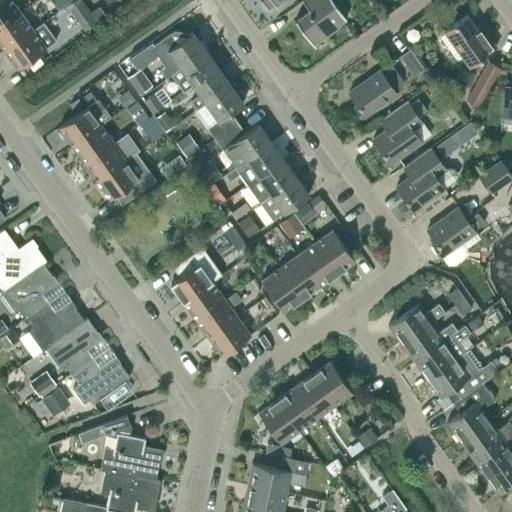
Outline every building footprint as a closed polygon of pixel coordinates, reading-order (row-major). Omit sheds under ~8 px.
[(0,0),(0,26),(21,11),(12,0),(0,0)] [(51,0),(58,9),(70,0),(51,0)] [(90,12),(81,0),(73,0),(67,5),(84,30),(96,21),(90,12)] [(261,0),(268,9),(274,4),(275,6),(276,5),(276,4),(282,0),(261,0)] [(297,19),(295,20),(313,45),(337,26),(339,26),(337,24),(345,19),(346,18),(333,0),(303,0),(310,10),(297,19)] [(96,21),(106,15),(99,6),(90,12),(96,21)] [(0,26),(0,43),(5,49),(33,29),(21,11),(0,26)] [(467,13),(444,29),(470,66),(497,46),(486,31),(482,34),(467,13)] [(44,22),(33,29),(5,49),(18,67),(56,40),(44,22)] [(167,77),(171,74),(181,67),(206,49),(193,31),(178,41),(171,32),(153,44),(152,42),(129,58),(135,67),(139,64),(142,67),(158,56),(165,65),(161,68),(167,77)] [(410,48),(400,55),(414,75),(424,68),(410,48)] [(193,84),(218,67),(206,49),(181,67),(171,74),(184,91),(193,84)] [(489,61),(467,99),(478,105),(499,67),(489,61)] [(402,79),(397,72),(390,62),(349,92),(358,104),(355,107),(362,117),(396,92),(396,91),(402,87),(402,79)] [(206,102),(231,84),(218,67),(193,84),(200,94),(191,100),(197,109),(206,102)] [(138,70),(127,77),(139,94),(150,87),(138,70)] [(505,87),(503,112),(511,113),(511,70),(511,71),(510,87),(505,87)] [(243,102),(231,84),(206,102),(218,119),(207,127),(215,138),(238,122),(230,111),(243,102)] [(127,89),(117,96),(125,106),(135,99),(127,89)] [(59,126),(72,144),(101,124),(111,116),(99,98),(96,100),(91,91),(83,97),(88,106),(59,126)] [(154,92),(143,100),(153,113),(164,105),(154,92)] [(422,123),(418,116),(428,110),(419,97),(409,104),(407,100),(386,114),(393,124),(373,139),(382,151),(379,154),(386,164),(430,132),(423,123),(414,130),(413,129),(422,123)] [(78,98),(70,103),(76,112),(84,106),(78,98)] [(136,100),(126,107),(132,114),(138,123),(140,123),(148,117),(136,100)] [(156,117),(166,131),(175,124),(165,111),(156,117)] [(148,117),(140,123),(152,139),(165,130),(156,118),(148,117)] [(470,120),(436,145),(444,156),(478,131),(470,120)] [(236,165),(271,141),(258,122),(245,132),(238,122),(215,138),(223,149),(224,148),(236,165)] [(113,141),(101,124),(72,144),(85,162),(113,141)] [(97,179),(126,159),(119,149),(134,138),(129,130),(113,141),(85,162),(97,179)] [(185,135),(176,141),(187,157),(196,150),(185,135)] [(247,184),(283,158),(271,141),(236,165),(235,166),(247,184)] [(444,166),(442,163),(430,147),(410,162),(417,171),(396,186),(406,198),(402,201),(409,211),(456,177),(457,173),(453,166),(444,166)] [(178,149),(171,154),(178,163),(185,159),(178,149)] [(126,159),(97,179),(110,198),(114,195),(121,205),(130,198),(156,180),(156,179),(143,161),(136,152),(126,159)] [(296,176),(283,158),(247,184),(260,201),(296,176)] [(511,174),(501,160),(479,176),(490,192),(511,176),(511,174)] [(206,187),(222,175),(213,162),(196,174),(206,187)] [(309,194),(296,176),(260,201),(273,219),(309,194)] [(206,187),(204,189),(216,205),(218,204),(225,199),(214,182),(206,187)] [(230,196),(223,201),(229,210),(237,205),(230,196)] [(294,212),(301,221),(314,212),(308,202),(297,209),(294,212)] [(458,207),(427,229),(436,241),(433,244),(440,254),(441,253),(449,264),(457,262),(462,259),(467,253),(467,247),(480,237),(474,229),(485,222),(478,212),(467,219),(458,207)] [(301,221),(294,212),(279,222),(289,237),(304,226),(301,221)] [(250,214),(238,222),(249,237),(260,229),(250,214)] [(233,225),(225,230),(234,242),(236,245),(243,241),(233,225)] [(4,228),(0,231),(0,283),(3,288),(4,289),(43,261),(43,262),(46,259),(32,240),(18,250),(4,230),(5,230),(4,228)] [(333,229),(315,242),(337,272),(355,259),(333,229)] [(297,254),(319,285),(337,272),(315,242),(297,254)] [(179,277),(171,283),(184,301),(212,281),(222,274),(202,246),(173,267),(179,277)] [(301,297),(319,285),(297,254),(280,267),(301,297)] [(3,288),(0,291),(14,310),(19,307),(26,317),(49,301),(42,291),(56,280),(43,262),(43,261),(4,289),(3,288)] [(301,297),(280,267),(261,280),(283,310),(301,297)] [(225,298),(212,281),(184,301),(196,319),(225,298)] [(448,294),(455,304),(465,297),(457,287),(448,294)] [(236,291),(225,298),(196,319),(209,336),(238,316),(231,306),(241,299),(236,291)] [(465,297),(455,304),(462,314),(472,307),(465,297)] [(49,301),(26,317),(33,327),(28,330),(43,350),(46,348),(45,347),(84,320),(84,319),(70,300),(56,311),(49,301)] [(388,324),(401,342),(432,321),(445,311),(439,303),(426,312),(419,302),(388,324)] [(238,316),(209,336),(222,354),(250,334),(238,316)] [(84,320),(45,347),(46,348),(59,367),(64,363),(71,373),(94,357),(87,347),(101,336),(87,317),(84,319),(84,320)] [(1,319),(0,319),(0,333),(8,328),(1,319)] [(445,339),(432,321),(401,342),(414,360),(445,339)] [(12,328),(0,336),(0,341),(6,349),(20,339),(12,328)] [(457,330),(445,339),(414,360),(427,378),(457,356),(450,346),(462,337),(457,330)] [(460,397),(482,382),(499,370),(491,359),(482,366),(469,348),(457,356),(427,378),(440,396),(453,387),(460,397)] [(94,357),(71,373),(78,383),(72,387),(83,403),(89,398),(92,402),(130,376),(115,356),(101,367),(94,357)] [(330,360),(312,373),(334,404),(352,391),(330,360)] [(56,384),(47,370),(30,382),(40,395),(56,384)] [(316,417),(334,404),(312,373),(294,386),(316,417)] [(495,399),(482,382),(460,397),(453,402),(460,412),(447,421),(460,439),(490,418),(483,407),(495,399)] [(71,403),(59,386),(42,399),(53,416),(71,403)] [(299,429),(316,417),(294,386),(277,398),(299,429)] [(299,429),(277,398),(259,411),(280,442),(299,429)] [(105,469),(156,479),(161,452),(143,448),(145,437),(128,434),(129,426),(127,415),(102,424),(106,434),(116,436),(113,452),(104,450),(101,468),(94,466),(94,467),(105,469)] [(498,428),(490,418),(460,439),(473,457),(511,429),(511,415),(508,418),(509,420),(498,428)] [(357,436),(365,447),(378,438),(370,427),(357,436)] [(88,429),(78,433),(82,442),(91,438),(88,429)] [(486,475),(511,456),(511,448),(509,443),(511,441),(511,429),(473,457),(486,475)] [(247,484),(287,492),(289,481),(304,484),(308,461),(283,456),(281,468),(252,462),(247,484)] [(511,456),(486,475),(499,494),(511,484),(511,456)] [(334,476),(340,472),(333,462),(327,466),(334,476)] [(161,479),(156,479),(105,469),(102,486),(110,488),(106,506),(62,497),(59,511),(61,511),(114,511),(115,511),(122,511),(134,511),(137,503),(155,507),(161,479)] [(243,504),(283,511),(287,492),(247,484),(243,504)] [(377,511),(400,511),(406,508),(392,488),(382,495),(389,504),(377,511)]
